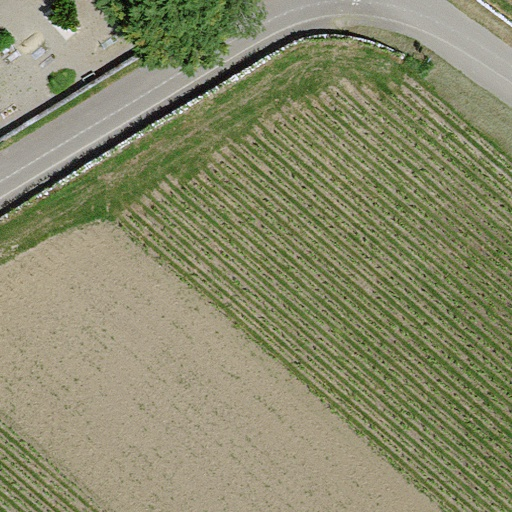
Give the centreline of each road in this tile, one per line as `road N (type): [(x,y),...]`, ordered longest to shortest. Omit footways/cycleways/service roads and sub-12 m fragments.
road 1 (unclassified): [(324,0),(259,23),(0,183)]
road 2 (residential): [(511,70),(412,0)]
